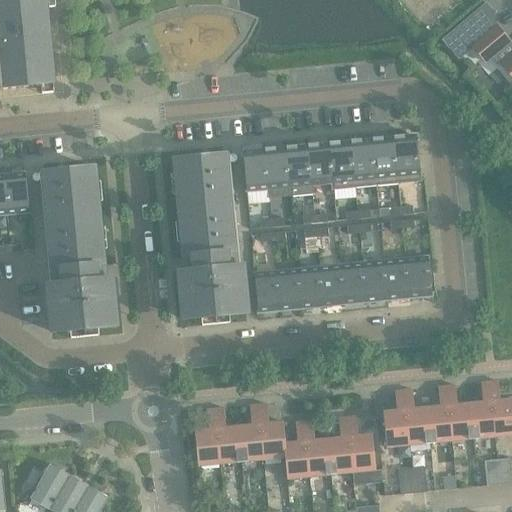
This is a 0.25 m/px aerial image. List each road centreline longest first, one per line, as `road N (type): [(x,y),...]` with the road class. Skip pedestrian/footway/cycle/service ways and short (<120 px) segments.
road 1 (residential): [(154,359),(458,323),(438,104),(417,91),(140,120)]
road 2 (residential): [(140,120),(154,359)]
road 3 (residential): [(152,408),(0,424)]
road 4 (residential): [(0,133),(140,120)]
